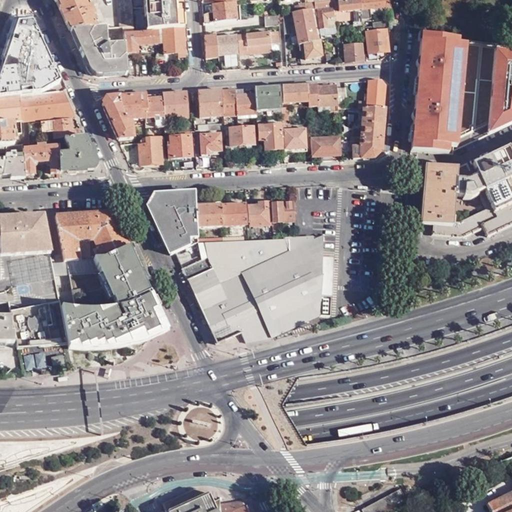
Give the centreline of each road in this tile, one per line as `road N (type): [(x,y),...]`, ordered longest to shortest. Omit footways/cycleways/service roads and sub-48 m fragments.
road 1 (motorway): [(511,337),(348,386),(127,408),(0,408)]
road 2 (motorway): [(0,429),(286,421),(381,404),(511,365)]
road 3 (motorway): [(0,449),(128,451),(295,437),(413,416),(511,385)]
road 4 (residential): [(123,190),(396,172)]
road 5 (primary): [(463,315),(211,382)]
road 6 (primary): [(211,382),(0,409)]
road 7 (residential): [(211,382),(123,190)]
road 8 (residential): [(401,70),(199,83)]
road 9 (primary): [(335,453),(511,410)]
road 10 (primary): [(58,511),(120,475),(209,459)]
road 11 (residential): [(388,299),(396,172)]
road 12 (residential): [(0,200),(123,190)]
road 13 (unknown): [(396,172),(471,163),(511,142)]
